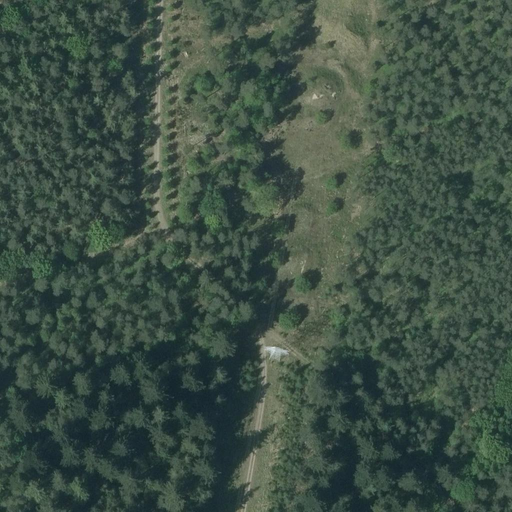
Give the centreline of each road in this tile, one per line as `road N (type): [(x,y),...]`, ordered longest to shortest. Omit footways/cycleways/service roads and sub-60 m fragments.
road 1 (track): [(157,0),(152,183),(161,233),(257,323),(256,416),(240,511)]
road 2 (track): [(257,323),(454,511)]
